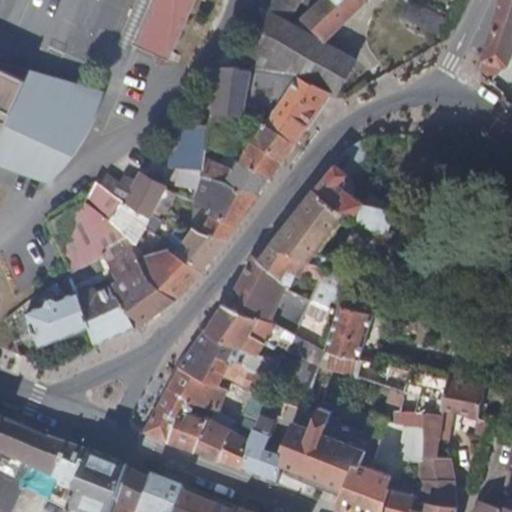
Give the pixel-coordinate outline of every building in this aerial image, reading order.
[(155,0),(140,0),(120,46),(132,53),(136,44),(155,0)] [(197,0),(155,0),(136,44),(171,60),(197,0)] [(284,18),(272,10),(237,66),(240,69),(243,69),(255,70),(301,73),(335,96),(342,97),(359,62),(328,43),(365,5),(368,0),(325,0),(305,19),(291,23),(284,18)] [(294,0),(277,0),(272,10),(284,18),(294,0)] [(411,0),(404,18),(448,40),(457,20),(414,0),(411,0)] [(511,0),(501,0),(481,73),(491,83),(503,68),(510,64),(511,59),(511,0)] [(240,69),(237,66),(217,68),(214,110),(234,115),(244,119),(255,70),(243,69),(240,69)] [(0,137),(1,138),(0,141),(0,165),(13,171),(15,167),(52,184),(70,165),(83,147),(94,128),(103,108),(106,92),(33,72),(22,99),(13,96),(14,91),(14,88),(13,85),(10,83),(7,80),(0,77),(0,137)] [(302,145),(335,96),(301,73),(263,127),(302,145)] [(234,115),(214,110),(210,120),(207,130),(231,133),(234,115)] [(207,130),(210,120),(198,120),(196,129),(191,130),(190,134),(185,135),(182,164),(179,181),(202,187),(205,174),(201,173),(205,147),(207,130)] [(292,159),(302,145),(263,127),(252,145),(287,166),(292,159)] [(205,147),(227,152),(231,133),(207,130),(205,147)] [(375,167),(376,134),(360,140),(352,145),(345,151),(374,175),(378,169),(375,167)] [(241,162),(277,180),(287,166),(252,145),(241,162)] [(205,174),(222,179),(227,152),(205,147),(201,173),(205,174)] [(229,181),(266,195),(277,180),(241,162),(229,181)] [(350,172),(337,162),(316,188),(346,216),(348,217),(365,201),(344,184),(350,172)] [(111,178),(105,187),(126,201),(130,202),(142,181),(131,174),(126,181),(111,178)] [(146,174),(142,181),(130,202),(154,215),(157,211),(170,188),(160,182),(162,180),(153,175),(150,177),(146,174)] [(192,239),(219,259),(266,195),(229,181),(222,179),(205,174),(202,187),(198,203),(199,206),(214,209),(201,231),(195,230),(192,239)] [(126,314),(144,332),(182,302),(156,279),(151,271),(146,262),(137,245),(113,223),(126,201),(105,187),(97,181),(85,200),(100,223),(116,267),(113,270),(121,288),(123,286),(129,295),(118,302),(122,309),(126,314)] [(346,216),(316,188),(271,245),(309,261),(301,278),(321,278),(312,299),(335,306),(337,299),(343,301),(352,304),(363,275),(321,245),(346,216)] [(384,206),(365,201),(348,217),(390,232),(400,202),(385,199),(384,206)] [(99,332),(103,349),(144,332),(126,314),(122,309),(118,302),(129,295),(123,286),(121,288),(113,270),(116,267),(100,223),(85,200),(51,223),(74,272),(85,295),(99,332)] [(113,223),(137,245),(148,226),(154,215),(130,202),(126,201),(113,223)] [(148,226),(159,236),(168,220),(157,211),(154,215),(148,226)] [(181,255),(207,275),(219,259),(192,239),(181,255)] [(309,261),(271,245),(259,259),(254,256),(250,263),(273,286),(312,299),(321,278),(301,278),(309,261)] [(156,279),(182,302),(207,275),(181,255),(174,250),(163,256),(161,254),(146,262),(151,271),(156,279)] [(273,286),(250,263),(226,301),(271,320),(297,337),(309,311),(331,319),(335,306),(312,299),(273,286)] [(45,348),(99,332),(85,295),(66,302),(62,299),(50,304),(49,307),(30,313),(33,319),(45,348)] [(441,411),(448,376),(360,354),(327,352),(321,352),(297,337),(271,320),(226,301),(207,328),(243,346),(245,343),(262,352),(267,342),(277,348),(280,342),(306,359),(305,363),(298,384),(310,389),(317,367),(405,391),(404,406),(423,410),(425,396),(435,398),(433,407),(441,411)] [(373,310),(352,304),(343,301),(340,308),(336,321),(327,352),(360,354),(373,310)] [(243,346),(207,328),(181,364),(226,388),(230,378),(245,386),(272,391),(277,378),(280,370),(287,372),(284,380),(287,381),(298,384),(305,363),(262,352),(245,343),(243,346)] [(484,353),(511,363),(511,343),(489,336),(484,353)] [(226,388),(181,364),(169,384),(197,399),(218,411),(226,388)] [(280,370),(277,378),(284,380),(287,372),(280,370)] [(451,409),(479,414),(485,385),(448,376),(441,411),(433,407),(423,410),(424,457),(423,475),(460,477),(454,464),(450,461),(437,460),(436,441),(448,441),(451,409)] [(306,401),(310,389),(298,384),(287,381),(284,391),(290,393),(306,401)] [(197,399),(169,384),(158,403),(145,433),(168,442),(186,409),(190,411),(197,399)] [(281,419),(290,393),(284,391),(281,392),(278,392),(276,398),(269,395),(259,418),(256,425),(249,435),(242,470),(277,483),(280,473),(283,463),(287,451),(270,445),(278,418),(281,419)] [(397,419),(397,418),(372,412),(368,431),(329,419),(331,413),(319,409),(317,415),(303,410),(306,401),(290,393),(281,419),(278,418),(270,445),(287,451),(283,463),(346,487),(358,465),(363,467),(366,456),(380,460),(380,458),(392,419),(397,419)] [(424,457),(423,410),(404,406),(397,411),(397,418),(397,419),(404,420),(403,458),(412,458),(424,457)] [(186,409),(168,442),(194,452),(209,417),(190,411),(186,409)] [(490,435),(492,428),(494,419),(479,414),(474,431),(490,435)] [(209,417),(194,452),(220,462),(232,427),(209,417)] [(396,462),(397,419),(392,419),(380,458),(396,462)] [(68,511),(90,454),(2,422),(0,427),(0,511),(2,511),(15,511),(21,500),(42,509),(41,511),(68,511)] [(232,427),(220,462),(242,470),(249,435),(232,427)] [(90,454),(68,511),(115,511),(132,470),(90,454)] [(342,496),(346,487),(283,463),(280,473),(342,496)] [(337,506),(342,507),(363,467),(358,465),(346,487),(342,496),(337,506)] [(342,507),(354,511),(382,511),(391,485),(393,478),(363,467),(342,507)] [(139,511),(152,478),(132,470),(115,511),(139,511)] [(458,507),(460,487),(460,477),(423,475),(420,495),(419,499),(458,507)] [(152,478),(139,511),(172,511),(181,489),(152,478)] [(382,511),(388,511),(397,487),(391,485),(382,511)] [(388,511),(415,511),(419,499),(420,495),(399,488),(397,487),(388,511)] [(218,511),(222,505),(181,489),(172,511),(218,511)] [(457,511),(458,507),(419,499),(415,511),(457,511)] [(503,511),(504,510),(482,502),(473,509),(472,511),(503,511)]
